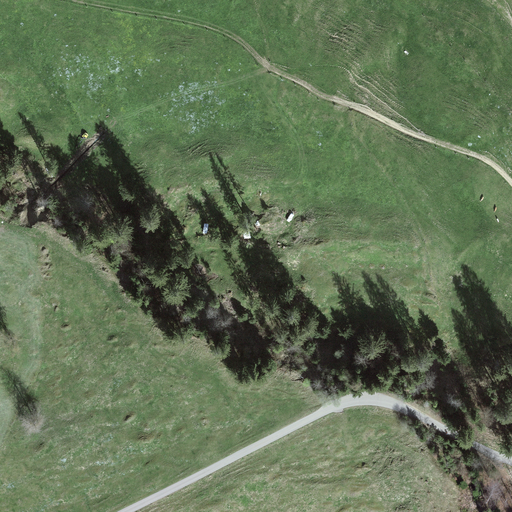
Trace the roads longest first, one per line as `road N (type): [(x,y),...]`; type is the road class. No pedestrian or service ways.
road 1 (track): [(90,0),(202,22),(309,87),(479,156),(511,180)]
road 2 (unclassified): [(124,511),(326,409),(362,399),(395,405),(511,459)]
